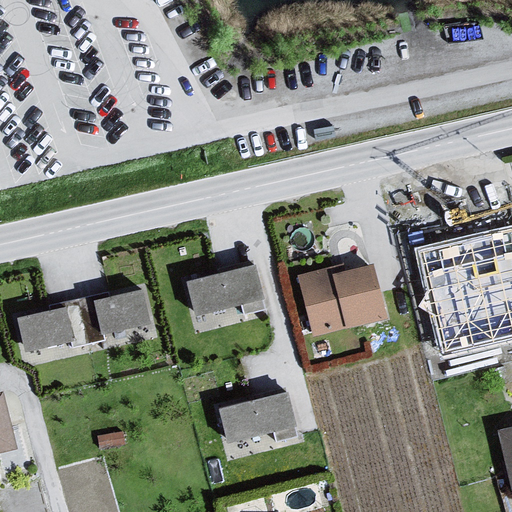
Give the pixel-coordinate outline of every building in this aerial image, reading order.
[(511,231),(420,253),(443,351),(511,334),(511,231)] [(324,268),(290,277),(307,340),(382,320),(367,264),(328,273),(324,268)] [(254,270),(178,282),(189,320),(236,307),(240,321),(264,311),(254,270)] [(140,292),(9,321),(17,357),(42,353),(43,360),(106,345),(101,335),(148,324),(140,292)] [(281,392),(209,410),(219,445),(267,432),(273,446),(297,440),(281,392)] [(0,409),(0,453),(14,451),(0,409)] [(511,425),(491,430),(501,486),(511,482),(511,425)]
